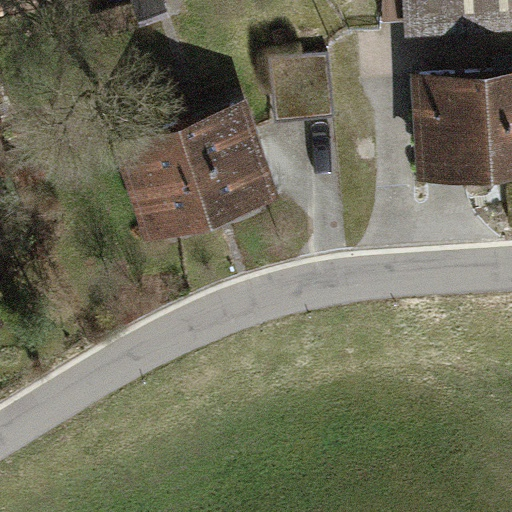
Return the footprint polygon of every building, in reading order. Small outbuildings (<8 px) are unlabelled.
[(403,9),(404,30),(511,27),(511,0),(377,0),(376,9),(403,9)] [(139,28),(109,40),(119,65),(149,52),(139,28)] [(284,52),(287,112),(338,109),(335,50),(284,52)] [(511,58),(420,60),(422,167),(511,165),(511,58)] [(123,140),(146,229),(281,193),(257,104),(123,140)]
